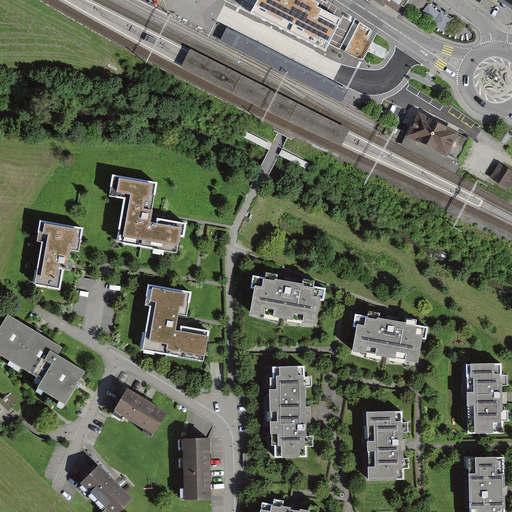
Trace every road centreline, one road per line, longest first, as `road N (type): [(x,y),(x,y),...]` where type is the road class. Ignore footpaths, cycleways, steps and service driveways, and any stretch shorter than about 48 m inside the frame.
road 1 (residential): [(31,309),(222,429),(229,511)]
road 2 (residential): [(204,0),(371,84),(389,76),(413,41)]
